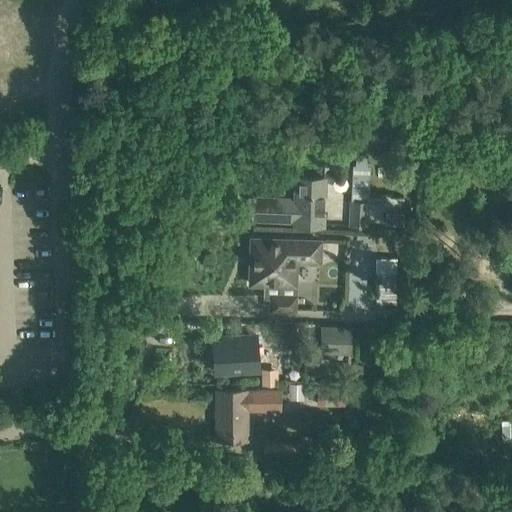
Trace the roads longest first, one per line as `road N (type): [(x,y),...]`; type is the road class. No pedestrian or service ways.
road 1 (track): [(200,186),(257,49),(401,27),(502,0)]
road 2 (residential): [(0,435),(80,422),(124,388),(200,186)]
